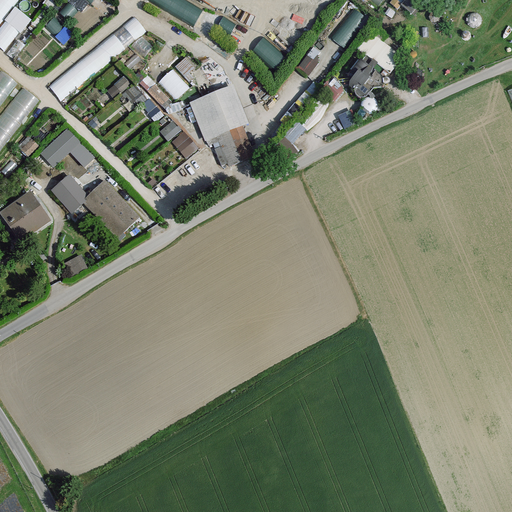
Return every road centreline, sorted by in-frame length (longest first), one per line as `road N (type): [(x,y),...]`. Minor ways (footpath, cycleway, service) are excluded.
road 1 (unclassified): [(511,64),(263,183),(0,336)]
road 2 (track): [(180,229),(37,85),(133,9)]
road 3 (track): [(133,9),(235,75),(261,150),(263,183)]
